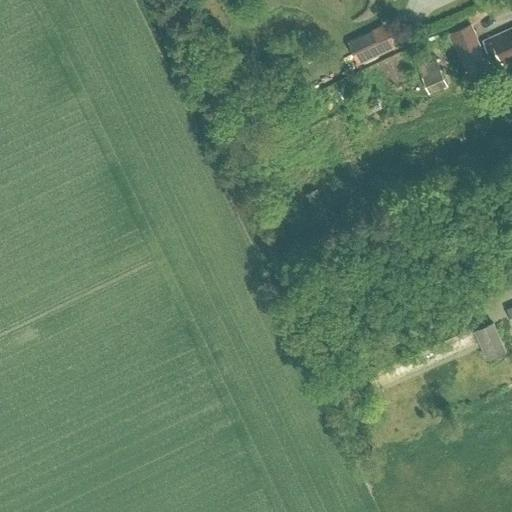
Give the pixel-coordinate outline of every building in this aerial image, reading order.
[(348,38),(359,61),(397,43),(386,20),(348,38)] [(472,24),(451,33),(469,75),(490,66),(472,24)] [(511,28),(483,41),(488,53),(496,49),(502,63),(511,58),(511,28)] [(474,346),(464,323),(371,365),(381,388),(474,346)] [(476,331),(488,361),(508,352),(495,323),(476,331)]
